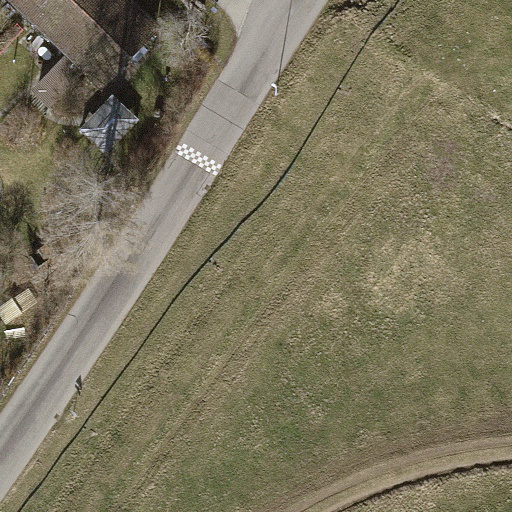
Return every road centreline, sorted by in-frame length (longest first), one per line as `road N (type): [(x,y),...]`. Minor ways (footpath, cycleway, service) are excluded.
road 1 (tertiary): [(300,0),(0,464)]
road 2 (track): [(322,511),(416,473),(511,457)]
